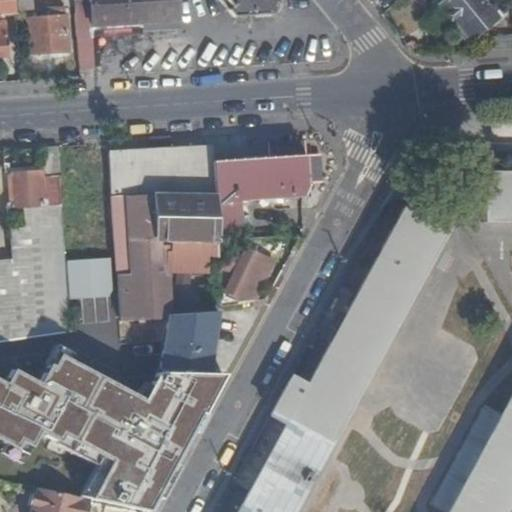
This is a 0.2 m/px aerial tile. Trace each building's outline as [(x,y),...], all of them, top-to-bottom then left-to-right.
[(0,0),(0,59),(8,59),(5,23),(0,23),(0,13),(16,13),(14,0),(0,0)] [(14,0),(16,13),(29,12),(28,0),(14,0)] [(89,0),(91,28),(177,22),(175,0),(89,0)] [(277,0),(219,0),(234,18),(272,16),(279,2),(277,0)] [(430,0),(466,44),(498,19),(498,17),(488,4),(483,0),(430,0)] [(492,0),(488,4),(498,17),(507,10),(498,0),(492,0)] [(48,19),(66,17),(66,8),(47,9),(48,19)] [(66,17),(48,19),(26,20),(28,57),(68,54),(66,17)] [(500,46),(511,44),(511,29),(499,31),(500,46)] [(57,180),(55,149),(40,150),(41,173),(7,175),(9,211),(59,207),(57,180)] [(114,253),(119,322),(167,318),(167,274),(205,273),(205,257),(217,257),(216,244),(214,218),(210,163),(209,151),(107,155),(114,253)] [(216,244),(237,242),(235,205),(278,202),(278,204),(286,204),(286,202),(299,202),(305,192),(303,159),(210,163),(214,218),(216,244)] [(511,175),(484,175),(483,223),(511,223),(511,175)] [(306,387),(291,378),(233,482),(248,491),(236,511),(291,511),(312,476),(377,358),(448,231),(405,208),(350,307),(306,387)] [(0,341),(68,330),(66,301),(63,262),(61,230),(7,234),(11,263),(0,265),(0,341)] [(241,303),(253,302),(273,265),(241,247),(236,255),(228,250),(219,265),(234,274),(225,293),(219,307),(241,303)] [(109,259),(63,262),(66,301),(108,298),(112,290),(109,259)] [(170,313),(158,374),(210,370),(221,308),(170,313)] [(210,370),(158,374),(141,403),(56,357),(51,368),(48,367),(38,386),(11,372),(3,386),(0,383),(0,442),(24,456),(37,434),(94,466),(77,497),(84,499),(90,500),(106,504),(143,511),(148,511),(159,493),(201,417),(225,373),(209,373),(210,370)] [(507,511),(511,503),(511,401),(503,418),(488,410),(436,507),(445,511),(507,511)] [(77,497),(35,489),(29,511),(80,511),(84,499),(77,497)] [(103,511),(106,504),(90,500),(84,499),(80,511),(103,511)]
